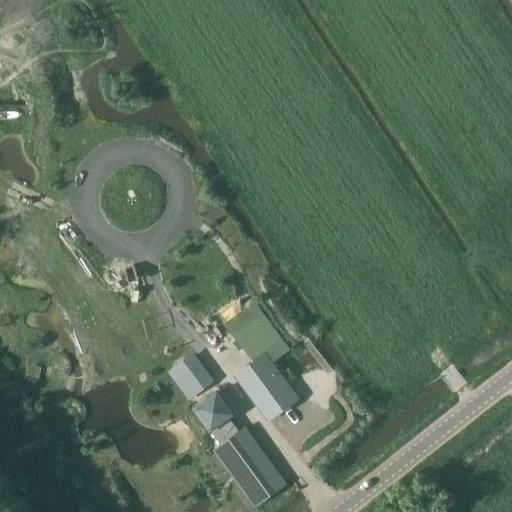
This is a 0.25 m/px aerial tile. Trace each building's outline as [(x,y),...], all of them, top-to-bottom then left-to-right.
[(262,306),(253,312),(280,353),(289,347),(262,306)] [(266,357),(238,377),(268,418),(296,398),(266,357)] [(204,371),(182,387),(194,404),(216,388),(204,371)] [(217,390),(194,407),(211,430),(233,413),(217,390)] [(190,458),(212,438),(192,415),(170,435),(190,458)] [(283,483),(244,430),(217,450),(256,503),(283,483)]
